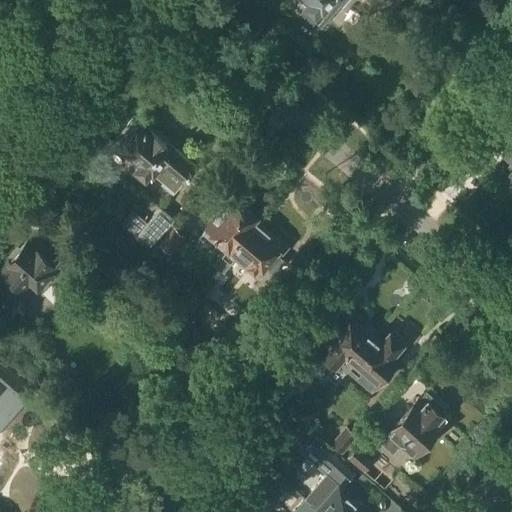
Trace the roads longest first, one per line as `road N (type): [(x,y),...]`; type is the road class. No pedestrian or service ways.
road 1 (residential): [(511,302),(161,0)]
road 2 (track): [(393,200),(203,412)]
road 3 (residential): [(0,107),(96,0)]
